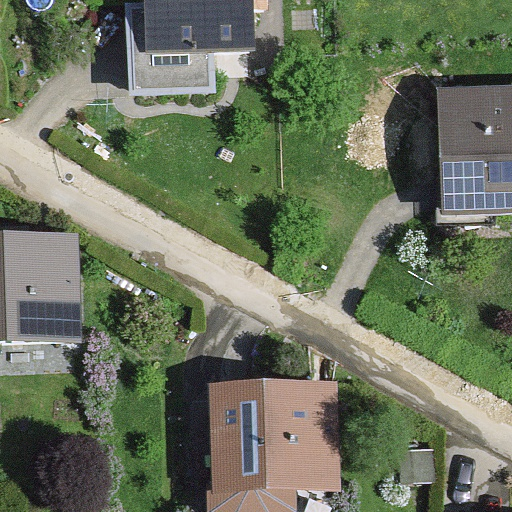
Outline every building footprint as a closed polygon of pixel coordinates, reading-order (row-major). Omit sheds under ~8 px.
[(142,0),(143,14),(145,68),(212,66),(256,65),(255,13),(266,13),(265,0),(142,0)] [(213,103),(212,66),(145,68),(143,14),(128,14),(131,105),(213,103)] [(511,100),(437,103),(441,228),(511,226),(511,100)] [(56,246),(0,247),(0,357),(83,355),(80,245),(56,246)] [(332,397),(211,399),(213,493),(205,493),(205,511),(296,511),(296,501),(334,500),(332,397)]
